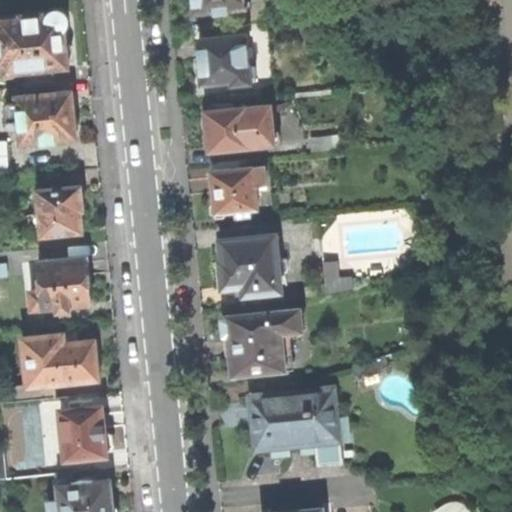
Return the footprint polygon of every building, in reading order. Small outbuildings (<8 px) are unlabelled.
[(230,10),(247,8),(246,0),(195,0),(196,13),(217,11),(217,14),(230,13),(230,10)] [(30,17),(3,20),(4,29),(0,30),(0,53),(1,54),(4,79),(16,78),(16,73),(27,72),(28,84),(56,82),(55,69),(71,68),(67,29),(68,28),(70,25),(70,22),(69,18),(67,15),(65,13),(61,11),(58,11),(54,12),(51,15),(30,17)] [(234,84),(253,82),(248,35),(200,40),(201,55),(202,63),(200,63),(197,66),(198,76),(204,80),(204,85),(234,81),(234,84)] [(57,95),(56,82),(28,84),(30,97),(8,99),(10,123),(22,122),(24,142),(45,140),(45,143),(58,142),(58,139),(78,137),(78,132),(80,129),(80,126),(80,123),(78,119),(76,117),(75,111),(74,93),(57,95)] [(211,151),(276,145),(272,106),(205,112),(203,116),(204,124),(205,130),(207,134),(210,134),(211,151)] [(314,151),(340,149),(339,136),(312,138),(314,151)] [(229,211),(259,208),(257,185),(268,183),(266,166),(213,173),(215,189),(216,201),(212,206),(213,212),(218,218),(225,217),(229,211)] [(84,187),(41,192),(43,214),(31,216),(33,238),(85,233),(84,217),(83,212),(86,212),(84,187)] [(246,296),(283,292),(280,261),(282,261),(283,260),(281,237),(279,235),(217,241),(219,262),(218,263),(219,274),(220,289),(245,287),(246,296)] [(90,258),(41,262),(44,289),(33,290),(35,310),(61,308),(61,313),(74,311),(74,306),(95,304),(92,279),(90,258)] [(339,261),(323,262),(325,295),(354,289),(354,276),(340,277),(339,261)] [(234,376),(288,370),(284,333),(304,331),(301,309),(228,317),(228,320),(223,321),(225,336),(230,335),(231,351),(234,376)] [(79,340),(78,331),(23,337),(27,386),(4,388),(5,403),(56,398),(55,385),(102,380),(100,357),(98,338),(79,340)] [(357,376),(390,366),(387,356),(353,366),(357,376)] [(319,466),(344,464),(335,386),(251,395),(254,428),(256,450),(316,444),(319,466)] [(83,401),(71,402),(71,409),(63,410),(68,460),(110,455),(109,450),(112,450),(116,446),(115,435),(108,431),(107,425),(105,405),(84,408),(83,401)] [(0,478),(8,478),(5,447),(0,447),(0,478)] [(112,480),(61,486),(63,500),(51,501),(52,511),(120,511),(120,508),(115,504),(114,498),(112,480)] [(442,507),(444,511),(471,511),(463,496),(442,507)]
